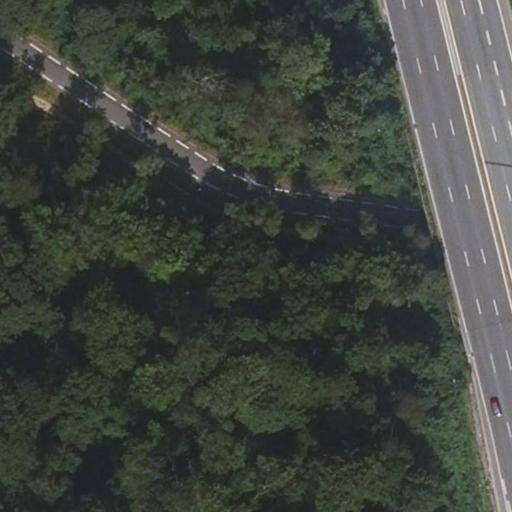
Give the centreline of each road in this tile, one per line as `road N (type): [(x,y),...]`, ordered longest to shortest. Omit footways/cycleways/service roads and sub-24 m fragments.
road 1 (unclassified): [(0,39),(239,192),(420,231),(511,240)]
road 2 (trunk): [(410,0),(511,412)]
road 3 (trunk): [(511,199),(462,0)]
